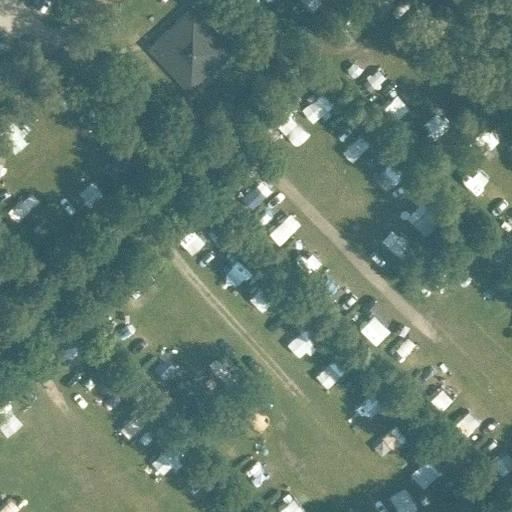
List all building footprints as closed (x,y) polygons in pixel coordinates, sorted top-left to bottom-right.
[(372,17),(383,5),(377,0),(373,0),(364,10),(372,17)] [(236,48),(194,2),(146,46),(187,91),(236,48)] [(334,20),(328,38),(349,45),(355,27),(334,20)] [(349,63),(350,64),(343,73),(359,87),(380,61),(363,47),(349,63)] [(456,102),(476,90),(467,74),(456,81),(451,74),(443,79),(456,102)] [(386,109),(401,95),(386,79),(371,94),(386,109)] [(310,83),(294,99),(315,119),(330,103),(310,83)] [(81,142),(106,122),(92,105),(67,124),(81,142)] [(419,121),(433,135),(450,119),(437,105),(419,121)] [(284,106),(271,122),(294,141),(307,124),(284,106)] [(350,154),(371,132),(354,116),(333,139),(350,154)] [(0,148),(17,160),(30,140),(2,122),(0,124),(0,148)] [(365,144),(378,167),(395,157),(381,134),(365,144)] [(117,178),(130,168),(116,150),(103,160),(117,178)] [(427,193),(409,210),(430,232),(448,215),(427,193)] [(278,245),(294,238),(279,203),(262,210),(278,245)] [(183,243),(199,260),(226,234),(210,218),(183,243)] [(389,246),(403,261),(422,243),(407,228),(389,246)] [(292,248),(301,265),(329,250),(320,233),(292,248)] [(224,278),(245,259),(232,245),(211,263),(224,278)] [(435,294),(450,278),(434,263),(419,280),(435,294)] [(140,304),(155,292),(137,271),(123,283),(140,304)] [(511,276),(501,288),(511,298),(511,276)] [(242,299),(254,311),(276,290),(264,277),(242,299)] [(343,308),(368,294),(362,283),(337,296),(343,308)] [(276,335),(292,352),(315,329),(300,313),(276,335)] [(381,314),(364,328),(375,342),(392,327),(381,314)] [(129,341),(140,357),(165,341),(155,325),(129,341)] [(390,345),(404,361),(423,343),(409,328),(390,345)] [(71,354),(84,366),(97,351),(85,340),(71,354)] [(169,360),(165,356),(153,367),(167,383),(190,362),(180,350),(169,360)] [(342,353),(325,371),(340,385),(357,368),(342,353)] [(223,359),(208,370),(223,389),(237,378),(223,359)] [(436,393),(456,372),(443,360),(423,381),(436,393)] [(81,386),(98,404),(120,381),(104,364),(81,386)] [(489,407),(463,382),(446,401),(471,425),(489,407)] [(372,387),(357,402),(374,419),(389,404),(372,387)] [(0,400),(18,421),(31,410),(11,388),(0,397),(0,400)] [(253,438),(272,422),(256,402),(236,419),(253,438)] [(128,421),(138,434),(155,422),(145,409),(128,421)] [(390,452),(415,429),(399,412),(374,435),(390,452)] [(511,461),(511,430),(510,430),(502,458),(511,461)] [(266,496),(290,474),(274,457),(250,479),(266,496)] [(188,487),(201,499),(214,486),(201,474),(188,487)] [(424,505),(442,499),(436,478),(417,484),(424,505)] [(380,511),(402,511),(391,486),(373,495),(380,511)] [(12,489),(0,498),(0,511),(11,511),(23,503),(12,489)] [(281,511),(300,511),(309,506),(300,493),(279,509),(281,511)]
